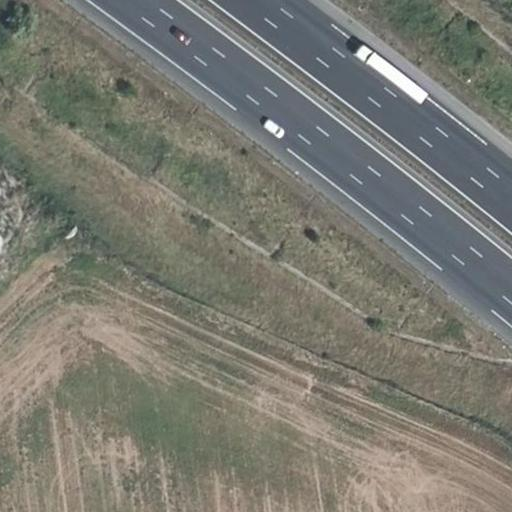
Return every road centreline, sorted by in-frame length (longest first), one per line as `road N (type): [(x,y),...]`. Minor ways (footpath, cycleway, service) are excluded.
road 1 (motorway): [(132,0),(511,298)]
road 2 (motorway): [(511,201),(253,0)]
